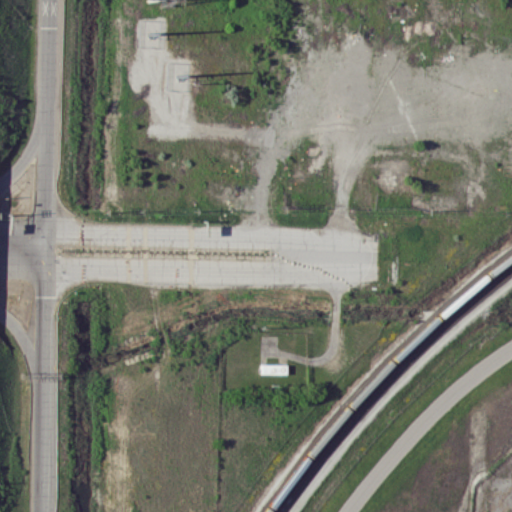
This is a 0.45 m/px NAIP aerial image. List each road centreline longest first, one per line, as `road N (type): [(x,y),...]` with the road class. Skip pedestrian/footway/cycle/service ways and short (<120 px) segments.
road 1 (secondary): [(44,261),(51,0)]
road 2 (residential): [(332,239),(80,234)]
road 3 (residential): [(82,262),(332,267)]
road 4 (residential): [(511,346),(430,414),(343,511)]
road 5 (secondary): [(43,390),(44,261)]
